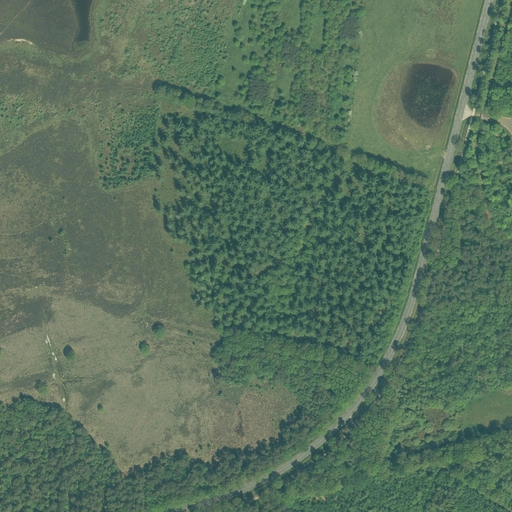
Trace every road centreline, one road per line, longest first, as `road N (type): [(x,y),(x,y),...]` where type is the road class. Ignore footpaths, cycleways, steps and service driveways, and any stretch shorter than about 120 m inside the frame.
road 1 (primary): [(171,511),(287,465),(337,425),(382,367),(406,316),(489,0)]
road 2 (track): [(353,427),(320,363),(147,315)]
road 3 (track): [(353,427),(366,474),(511,439)]
